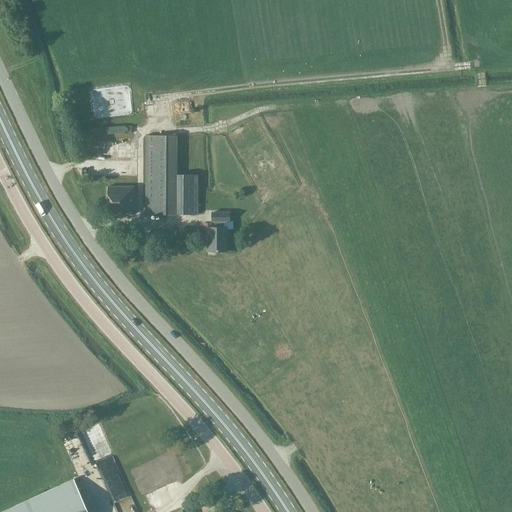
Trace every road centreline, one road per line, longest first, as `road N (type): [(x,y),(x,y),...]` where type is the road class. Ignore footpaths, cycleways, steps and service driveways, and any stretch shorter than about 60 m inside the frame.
road 1 (unclassified): [(0,70),(84,234),(257,433),(311,511)]
road 2 (primary): [(287,511),(232,434),(70,251),(0,122)]
road 3 (unclassified): [(0,167),(77,295),(184,411),(261,511)]
